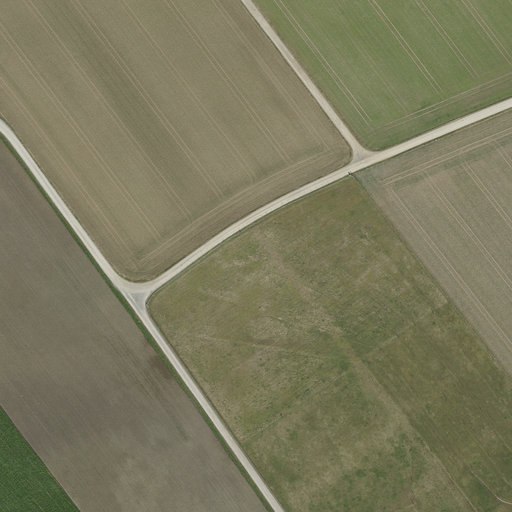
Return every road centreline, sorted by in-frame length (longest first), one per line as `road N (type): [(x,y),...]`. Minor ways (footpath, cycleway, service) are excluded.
road 1 (track): [(132,301),(275,204),(511,101)]
road 2 (track): [(366,161),(245,0)]
